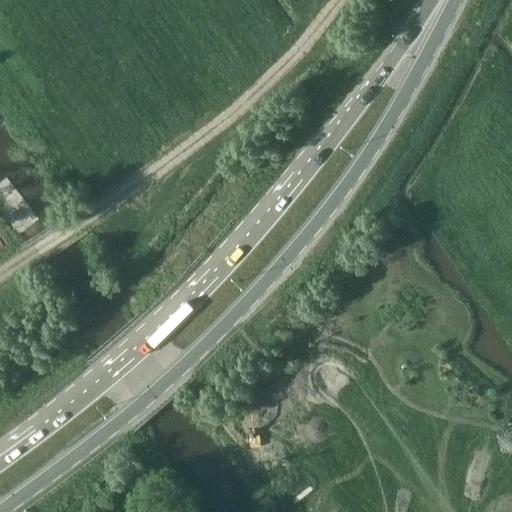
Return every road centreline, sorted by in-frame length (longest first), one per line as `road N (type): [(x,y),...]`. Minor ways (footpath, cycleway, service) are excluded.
road 1 (primary): [(0,511),(124,419),(266,282),(365,158),(424,59),(440,6)]
road 2 (primary): [(440,6),(224,271),(100,388),(0,464)]
road 3 (track): [(0,275),(248,101),(340,0)]
